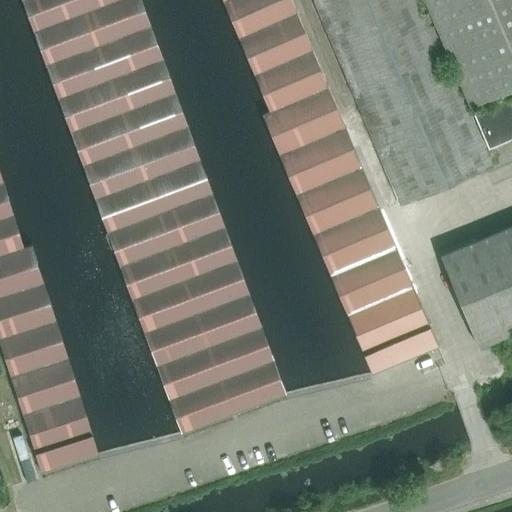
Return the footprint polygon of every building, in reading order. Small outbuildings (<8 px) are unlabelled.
[(285,393),(285,392),(192,137),(140,0),(22,0),(74,137),(181,432),(285,393)] [(290,0),(222,0),(269,111),(262,114),(272,137),(370,372),(378,391),(439,367),(444,366),(379,210),(348,137),(290,0)] [(491,165),(479,137),(421,0),(313,0),(371,137),(399,203),(491,165)] [(511,0),(425,0),(470,105),(511,87),(511,0)] [(488,148),(511,138),(511,95),(473,111),(488,148)] [(23,247),(0,175),(0,343),(41,471),(98,453),(31,244),(23,247)] [(476,348),(511,333),(511,225),(438,255),(476,348)]
